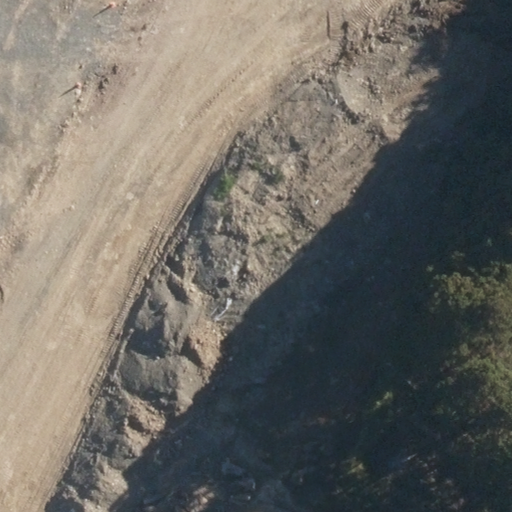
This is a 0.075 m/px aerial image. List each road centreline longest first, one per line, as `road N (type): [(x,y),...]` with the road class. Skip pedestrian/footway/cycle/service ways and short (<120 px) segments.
road 1 (unknown): [(463,0),(189,412),(102,511)]
road 2 (unknown): [(0,501),(360,0)]
road 3 (tertiary): [(0,247),(116,344),(287,511)]
